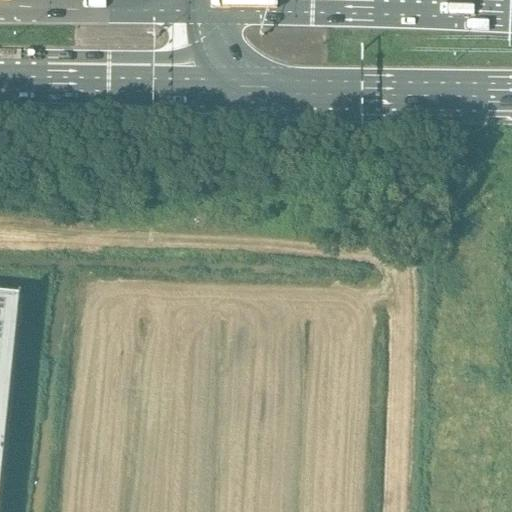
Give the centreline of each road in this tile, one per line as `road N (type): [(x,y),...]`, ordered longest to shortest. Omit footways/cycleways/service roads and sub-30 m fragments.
road 1 (trunk): [(217,78),(511,83)]
road 2 (trunk): [(511,19),(242,11)]
road 3 (primary): [(0,77),(217,78)]
road 4 (primary): [(203,10),(0,5)]
